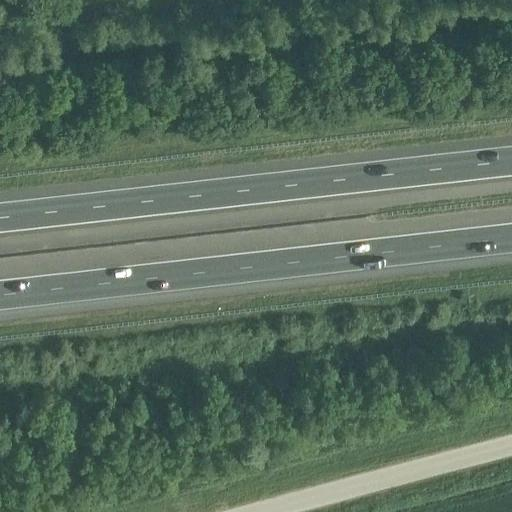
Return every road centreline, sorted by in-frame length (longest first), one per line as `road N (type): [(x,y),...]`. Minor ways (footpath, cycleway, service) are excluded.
road 1 (motorway): [(511,162),(0,219)]
road 2 (motorway): [(0,296),(511,239)]
road 3 (tertiary): [(258,511),(511,446)]
